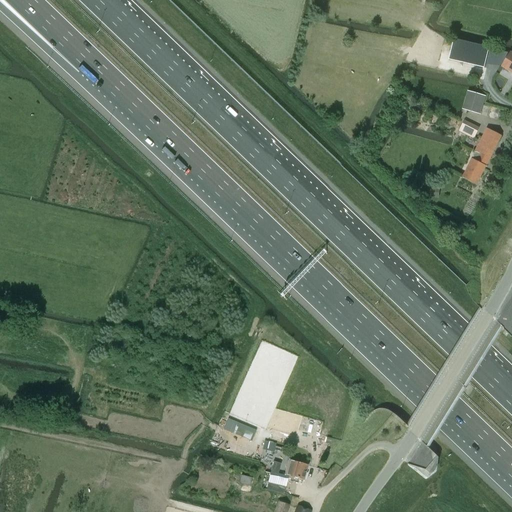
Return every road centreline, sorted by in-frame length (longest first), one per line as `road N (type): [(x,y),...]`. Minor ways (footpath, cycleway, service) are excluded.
road 1 (motorway): [(91,64),(511,468)]
road 2 (motorway): [(511,397),(98,0)]
road 3 (unclassified): [(358,511),(511,270)]
road 4 (unknown): [(401,449),(374,441),(315,511)]
